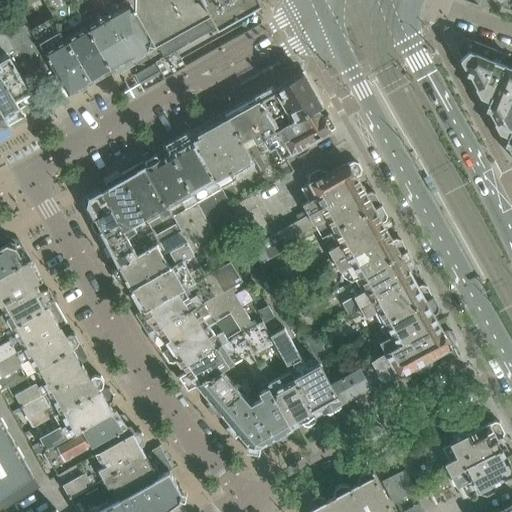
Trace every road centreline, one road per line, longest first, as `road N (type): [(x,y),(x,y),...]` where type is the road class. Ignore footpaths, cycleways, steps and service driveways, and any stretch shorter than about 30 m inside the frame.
road 1 (residential): [(245,494),(175,415),(30,171)]
road 2 (secondary): [(331,26),(511,356)]
road 3 (residential): [(245,494),(474,384)]
road 4 (secondary): [(490,193),(391,0)]
road 5 (residential): [(173,90),(223,83),(331,26)]
road 6 (residential): [(315,0),(173,90)]
road 7 (residential): [(30,171),(173,90)]
